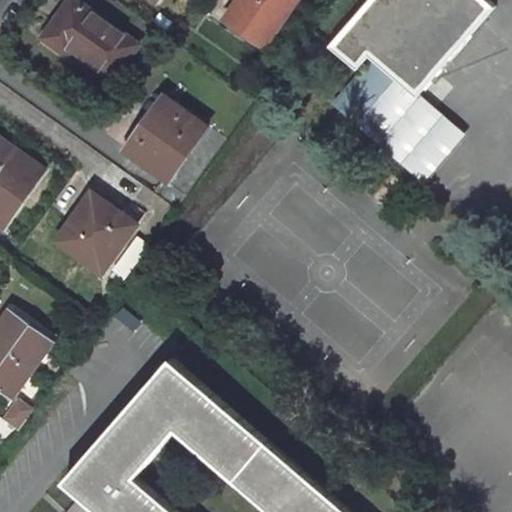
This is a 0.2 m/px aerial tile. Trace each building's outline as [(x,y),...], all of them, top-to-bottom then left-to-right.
[(143,48),(78,0),(77,0),(48,42),(70,58),(76,51),(118,82),(143,48)] [(301,0),(245,0),(231,20),(268,47),(301,0)] [(493,0),(374,0),(337,44),(364,69),(335,102),(361,125),(402,78),(423,97),(502,7),(493,0)] [(402,78),(361,125),(429,183),(464,143),(417,102),(423,97),(402,78)] [(173,184),(213,130),(171,100),(157,118),(164,123),(139,158),(173,184)] [(164,123),(157,118),(132,153),(139,158),(164,123)] [(51,176),(0,138),(0,175),(5,180),(0,186),(0,225),(9,232),(51,176)] [(119,221),(124,215),(98,196),(93,202),(119,221)] [(93,202),(63,243),(105,275),(140,226),(124,215),(119,221),(93,202)] [(57,348),(14,316),(0,334),(0,386),(19,400),(57,348)] [(353,511),(175,357),(68,481),(103,511),(353,511)]
